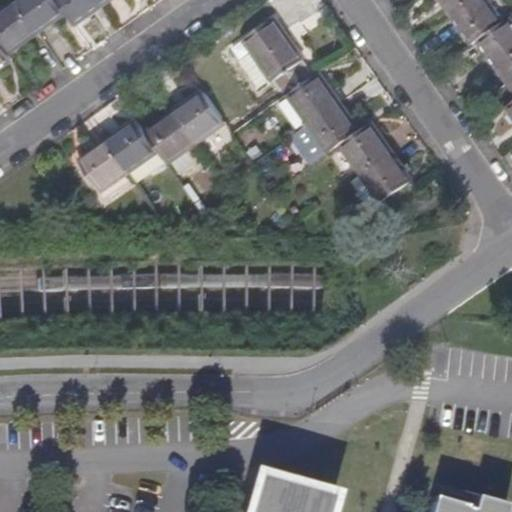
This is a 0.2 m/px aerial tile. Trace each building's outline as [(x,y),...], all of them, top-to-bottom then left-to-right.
[(59,0),(16,0),(16,1),(38,31),(67,11),(59,0)] [(101,0),(59,0),(67,11),(75,23),(104,3),(101,0)] [(443,0),(454,14),(473,0),(443,0)] [(473,0),(454,14),(474,43),(479,40),(504,21),(488,0),(473,0)] [(16,1),(0,11),(0,40),(8,51),(38,31),(16,1)] [(274,17),(244,38),(254,52),(242,61),(261,88),(274,79),(282,92),(312,71),(274,17)] [(511,22),(509,18),(504,21),(479,40),(499,68),(511,59),(511,22)] [(0,68),(13,59),(8,51),(0,40),(0,68)] [(511,59),(499,68),(511,86),(511,59)] [(301,129),(311,122),(340,101),(320,73),(291,94),(281,101),(301,129)] [(196,142),(226,121),(204,92),(198,97),(194,91),(186,97),(190,102),(175,112),(196,142)] [(318,160),(342,144),(361,130),(340,101),(311,122),(313,124),(300,133),(318,160)] [(175,112),(147,132),(168,162),(172,159),(182,174),(203,161),(192,145),(196,142),(175,112)] [(169,163),(168,162),(147,132),(138,120),(109,141),(129,170),(139,183),(169,163)] [(362,173),(392,151),(371,123),(361,130),(342,144),(362,173)] [(129,170),(109,141),(80,161),(101,190),(129,170)] [(373,208),(413,181),(392,151),(362,173),(364,175),(354,182),(373,208)] [(321,511),(322,511),(248,492),(242,511),(321,511)] [(432,497),(427,511),(503,511),(505,505),(474,496),(470,509),(462,507),(463,506),(432,497)]
